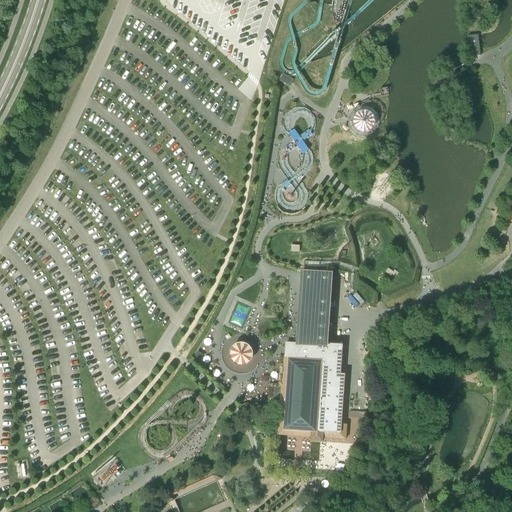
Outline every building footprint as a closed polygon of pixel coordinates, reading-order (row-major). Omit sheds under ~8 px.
[(477,34),(467,35),(469,55),(479,54),(477,34)] [(283,74),(279,81),(290,87),(294,80),(283,74)] [(293,127),(288,131),(302,151),(308,147),(293,127)] [(340,347),(326,346),(331,274),(318,273),(304,272),(301,325),(299,344),(289,343),(288,358),(283,358),(281,387),(272,387),(271,400),(280,401),(278,423),(278,429),(277,435),(278,435),(288,435),(298,436),(311,436),(310,442),(320,443),(322,443),(323,428),(322,428),(323,410),(350,411),(354,348),(340,347)] [(198,352),(195,356),(200,361),(203,356),(198,352)]
